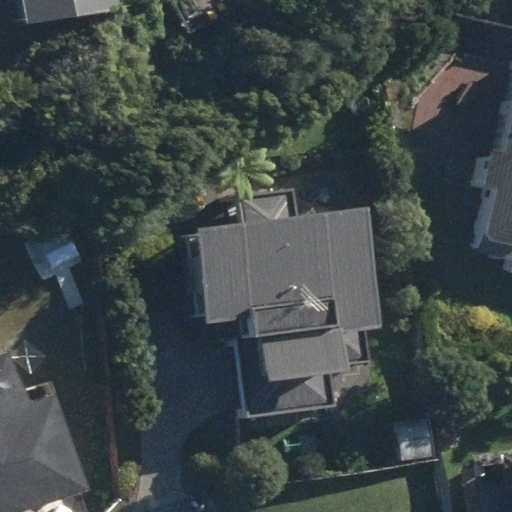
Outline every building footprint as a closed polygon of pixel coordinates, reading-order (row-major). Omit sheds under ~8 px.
[(7,0),(12,24),(107,8),(105,0),(7,0)] [(160,0),(176,35),(259,0),(160,0)] [(476,184),(465,233),(473,234),(469,251),(501,259),(499,270),(511,273),(511,58),(508,57),(485,152),(476,150),(468,183),(476,184)] [(236,417),(329,407),(320,329),(360,326),(346,203),(283,210),(281,190),(226,196),(230,220),(175,226),(185,321),(226,318),(236,417)] [(9,398),(0,367),(0,509),(67,488),(37,390),(9,398)] [(387,418),(391,456),(417,454),(413,415),(387,418)] [(499,511),(511,511),(511,448),(492,451),(499,511)]
